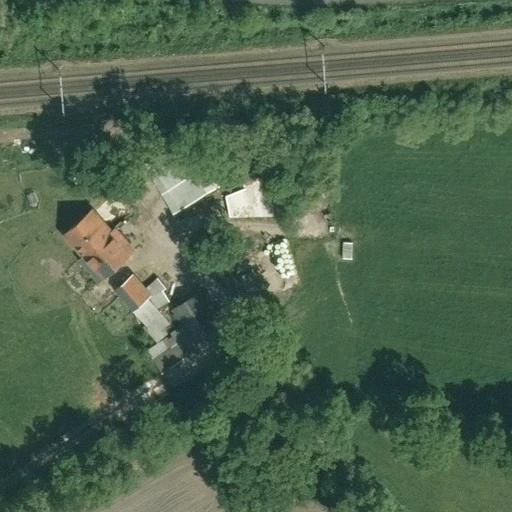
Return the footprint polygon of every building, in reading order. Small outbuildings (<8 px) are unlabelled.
[(210,166),(197,173),(185,152),(168,162),(158,145),(148,151),(152,158),(145,162),(173,212),(221,185),(210,166)] [(245,186),(280,167),(273,154),(238,171),(245,186)] [(115,229),(113,231),(93,209),(64,234),(84,257),(81,259),(99,279),(133,249),(115,229)] [(171,323),(158,308),(148,296),(151,294),(132,274),(114,290),(133,311),(134,310),(145,321),(142,324),(158,342),(167,334),(163,330),(171,323)] [(173,309),(194,341),(195,342),(222,325),(200,291),(173,309)]
